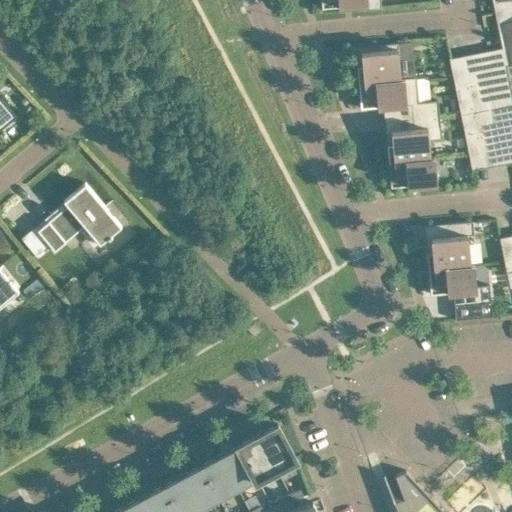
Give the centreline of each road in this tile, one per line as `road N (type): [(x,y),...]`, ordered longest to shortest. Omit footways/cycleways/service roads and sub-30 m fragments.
road 1 (residential): [(0,510),(303,349)]
road 2 (residential): [(0,181),(75,118),(0,37)]
road 3 (residential): [(268,35),(470,15)]
road 4 (residential): [(343,213),(268,35)]
road 5 (residential): [(303,349),(381,307),(343,213)]
road 6 (residential): [(303,349),(369,511)]
road 7 (residential): [(343,213),(506,198)]
